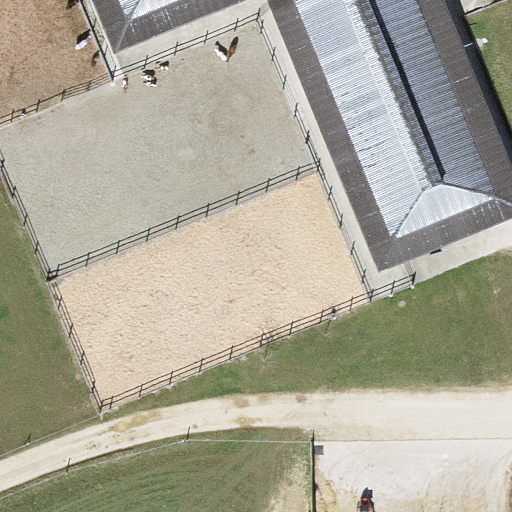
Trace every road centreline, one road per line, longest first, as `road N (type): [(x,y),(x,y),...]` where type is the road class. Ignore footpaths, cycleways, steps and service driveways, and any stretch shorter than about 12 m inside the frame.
road 1 (track): [(511,425),(151,435),(0,482)]
road 2 (track): [(443,0),(511,171)]
road 3 (track): [(396,290),(511,241)]
